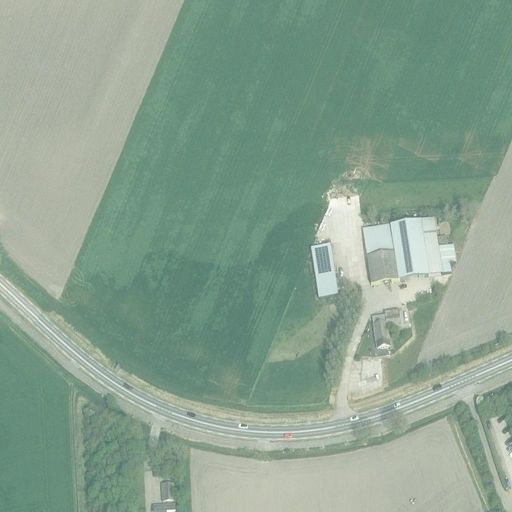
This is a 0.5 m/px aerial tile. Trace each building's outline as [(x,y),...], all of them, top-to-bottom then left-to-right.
[(442,275),(441,266),(456,264),(453,245),(438,247),(434,220),(363,230),(367,258),(371,286),(442,275)] [(445,238),(437,239),(438,247),(446,246),(445,238)] [(319,300),(338,297),(330,246),(311,249),(319,300)] [(385,316),(372,318),(373,326),(376,343),(377,349),(390,347),(389,341),(387,327),(401,325),(399,315),(385,317),(385,316)] [(174,485),(162,486),(163,504),(175,503),(174,485)]
